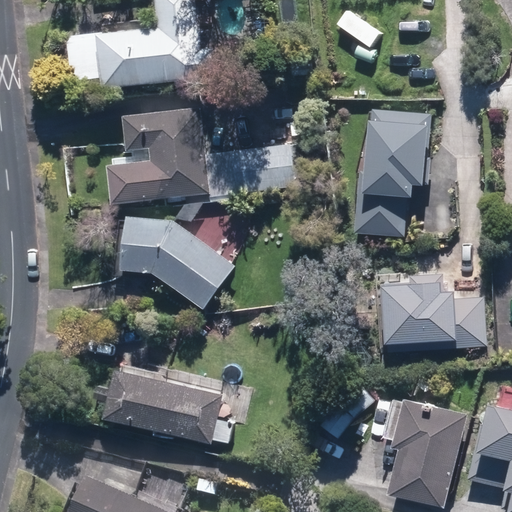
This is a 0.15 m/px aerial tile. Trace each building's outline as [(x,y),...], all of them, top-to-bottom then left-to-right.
[(150,0),(153,20),(100,26),(101,35),(64,39),(70,83),(99,80),(101,95),(215,81),(211,52),(200,53),(193,0),(150,0)] [(347,10),(335,28),(367,51),(380,33),(347,10)] [(204,156),(199,107),(121,115),(125,150),(132,150),(133,157),(111,158),(111,160),(112,164),(104,165),(108,203),(207,193),(208,201),(237,198),(237,192),(294,186),(290,144),(231,150),(232,153),(204,156)] [(325,108),(269,108),(269,125),(325,125),(325,108)] [(353,232),(403,236),(406,195),(409,195),(410,183),(427,184),(429,157),(426,157),(430,114),(371,109),(369,118),(365,118),(361,170),(358,170),(353,232)] [(151,272),(201,309),(233,266),(172,221),(124,216),(118,269),(151,272)] [(379,283),(380,288),(382,343),(386,343),(386,345),(387,352),(486,347),(486,346),(483,298),(453,300),(452,291),(442,291),(442,274),(408,276),(408,282),(379,283)] [(511,315),(498,315),(498,347),(511,347),(511,315)] [(211,443),(212,441),(212,440),(227,444),(231,424),(216,420),(222,395),(112,369),(101,417),(211,443)] [(360,383),(339,398),(353,418),(375,403),(360,383)] [(390,403),(382,437),(391,439),(389,447),(396,448),(386,494),(442,507),(465,413),(401,398),(399,405),(390,403)] [(511,511),(511,409),(483,403),(466,479),(504,488),(499,510),(511,511)] [(319,425),(338,440),(352,421),(334,406),(319,425)] [(69,511),(153,511),(82,482),(69,511)]
